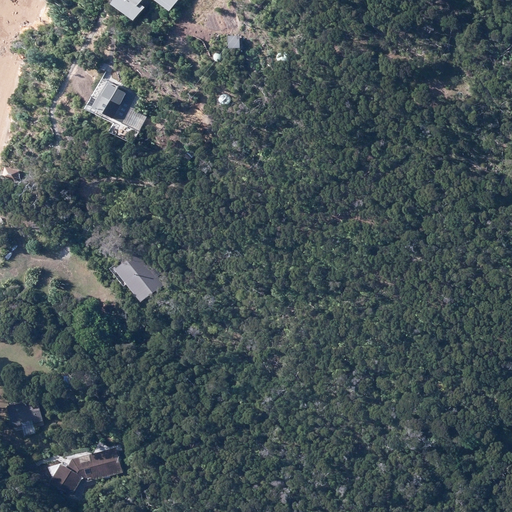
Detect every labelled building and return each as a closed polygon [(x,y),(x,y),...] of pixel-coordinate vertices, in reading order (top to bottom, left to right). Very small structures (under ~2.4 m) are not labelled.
[(120,0),(116,9),(138,25),(148,10),(144,7),(148,0),(152,0),(172,15),(182,0),(120,0)] [(104,82),(87,111),(97,117),(128,131),(143,105),(104,82)] [(112,273),(138,305),(162,287),(136,254),(112,273)] [(43,400),(13,406),(17,427),(47,421),(43,400)] [(68,464),(56,482),(76,496),(89,477),(90,479),(91,482),(128,472),(121,448),(78,460),(73,467),(68,464)]
